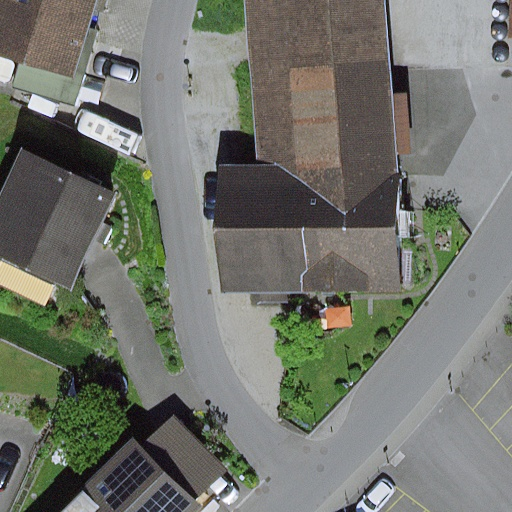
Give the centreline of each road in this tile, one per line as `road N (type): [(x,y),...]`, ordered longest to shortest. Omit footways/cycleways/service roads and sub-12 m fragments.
road 1 (residential): [(307,488),(208,366),(171,139),(191,0)]
road 2 (residential): [(307,488),(398,392),(511,232)]
